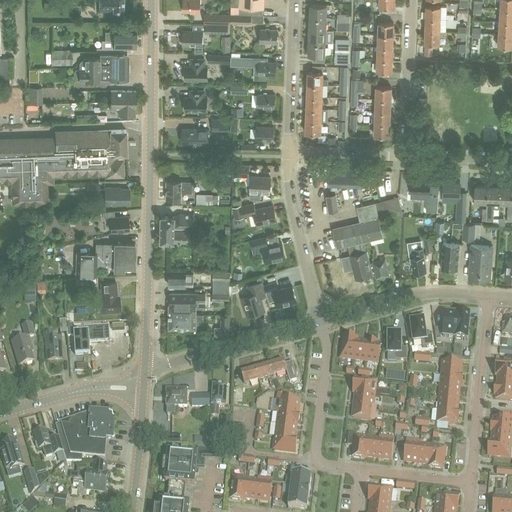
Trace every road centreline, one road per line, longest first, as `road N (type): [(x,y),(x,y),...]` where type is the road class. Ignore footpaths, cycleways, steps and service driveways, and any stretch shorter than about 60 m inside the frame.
road 1 (secondary): [(144,366),(151,0)]
road 2 (residential): [(470,484),(488,295)]
road 3 (residential): [(144,366),(320,319)]
road 4 (residential): [(320,319),(428,293),(488,295)]
road 5 (residential): [(320,319),(291,203),(288,153)]
road 6 (residential): [(404,157),(411,0)]
road 7 (residential): [(288,153),(293,0)]
road 8 (secondary): [(0,414),(75,391),(143,388)]
road 9 (residential): [(315,461),(326,358),(320,319)]
road 10 (secondary): [(131,511),(143,388)]
